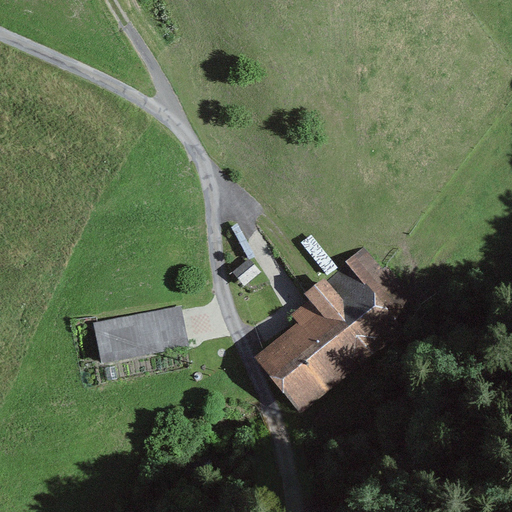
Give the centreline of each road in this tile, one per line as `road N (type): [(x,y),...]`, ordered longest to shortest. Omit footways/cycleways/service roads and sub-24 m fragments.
road 1 (unclassified): [(0,33),(145,102),(193,145),(209,185),(224,293),(279,430)]
road 2 (track): [(180,127),(111,0)]
